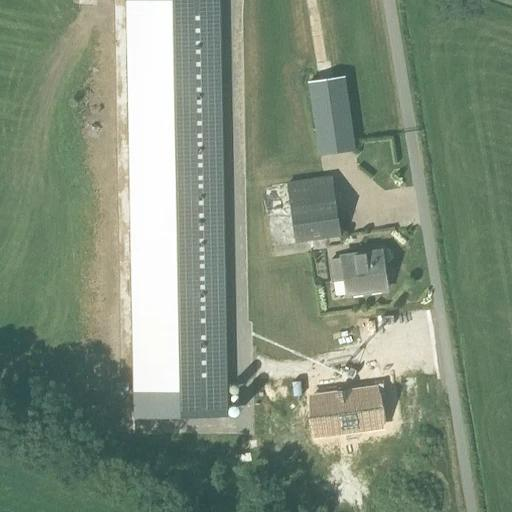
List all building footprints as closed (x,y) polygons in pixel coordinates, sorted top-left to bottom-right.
[(227,416),(219,0),(127,0),(135,418),(227,416)] [(308,82),(319,155),(358,150),(347,76),(308,82)] [(341,237),(333,176),(287,183),(296,243),(341,237)] [(382,250),(342,256),(342,258),(331,260),(333,280),(345,279),(347,289),(349,289),(350,294),(386,289),(385,284),(387,284),(382,250)] [(372,398),(323,404),(328,434),(339,433),(340,436),(354,434),(354,431),(376,428),(372,398)]
